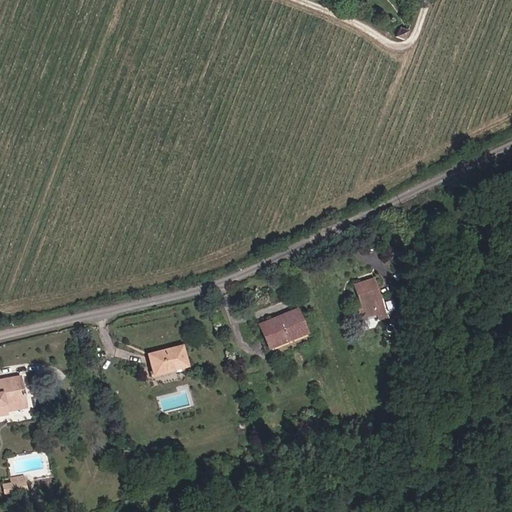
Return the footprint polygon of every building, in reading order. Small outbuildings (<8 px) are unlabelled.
[(404,40),(407,31),(399,29),(395,37),(404,40)] [(385,317),(373,280),(353,286),(358,303),(354,304),(359,319),(375,314),(376,320),(385,317)] [(305,334),(296,311),(259,325),(268,349),(305,334)] [(186,366),(182,347),(148,355),(152,374),(186,366)] [(5,411),(25,406),(19,378),(0,381),(0,415),(5,414),(5,411)] [(314,433),(309,418),(293,424),(298,439),(292,441),(294,447),(307,442),(305,437),(314,433)] [(25,490),(23,476),(10,478),(11,483),(1,484),(2,493),(25,490)]
